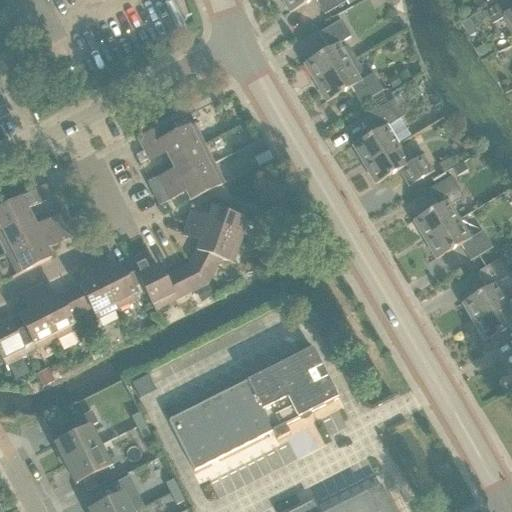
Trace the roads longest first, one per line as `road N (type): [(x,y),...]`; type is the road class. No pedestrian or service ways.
road 1 (tertiary): [(509,511),(238,42)]
road 2 (residential): [(68,126),(123,234),(0,295)]
road 3 (residential): [(68,126),(238,42)]
